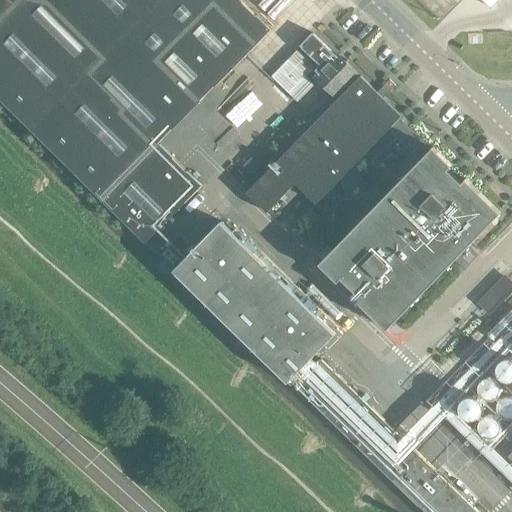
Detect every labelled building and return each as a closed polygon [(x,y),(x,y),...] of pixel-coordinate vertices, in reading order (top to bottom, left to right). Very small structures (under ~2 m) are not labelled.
[(272,30),(242,0),(0,0),(0,99),(145,243),(202,185),(188,172),(188,173),(173,158),(174,158),(160,144),(272,30)] [(336,56),(313,34),(301,46),(324,69),(316,78),(335,97),(357,74),(338,55),(336,56)] [(315,68),(297,51),(272,77),(307,111),(324,94),(306,77),(315,68)] [(431,150),(410,129),(399,119),(402,116),(383,98),(388,94),(382,88),(378,93),(361,77),(247,193),(268,213),(296,183),(317,204),(389,130),(420,161),(319,264),(387,330),(502,213),(467,179),(463,182),(449,168),(452,165),(434,147),(431,150)] [(221,222),(173,270),(289,383),(336,334),(221,222)] [(490,313),(511,290),(511,283),(506,277),(480,303),(490,313)] [(478,511),(411,447),(321,359),(296,385),(425,511),(478,511)] [(503,385),(506,386),(510,385),(511,384),(511,363),(509,363),(506,363),(502,364),(499,366),(497,369),(496,373),(496,376),(497,380),(499,382),(503,385)] [(484,403),(487,404),(491,404),(494,402),(497,399),(498,396),(499,392),(498,389),(496,386),(493,384),(490,383),(486,383),(483,384),(480,386),(478,389),(477,392),(477,395),(479,399),(481,401),(484,403)] [(499,418),(502,421),(505,422),(509,422),(511,422),(511,421),(511,401),(508,400),(504,401),(501,403),(499,405),(497,408),(497,412),(498,415),(499,418)] [(466,423),(469,424),(473,424),(476,422),(479,420),(481,417),(482,413),(481,410),(480,406),(477,404),(474,402),(470,401),(466,402),(463,404),(460,407),(459,411),(459,414),(460,418),(463,421),(466,423)] [(484,442),(488,443),(491,443),(495,442),(497,439),(499,436),(500,433),(500,429),(498,426),(496,423),(493,421),(489,421),(485,421),(482,423),(479,426),(478,429),(478,433),(479,437),(481,440),(484,442)]
